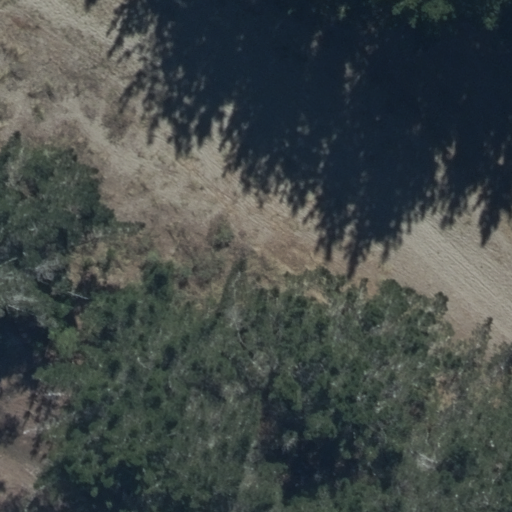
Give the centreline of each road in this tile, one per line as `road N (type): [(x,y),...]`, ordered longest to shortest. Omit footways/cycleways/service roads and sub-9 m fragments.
road 1 (track): [(511,237),(430,153),(249,0)]
road 2 (unknown): [(100,511),(0,417)]
